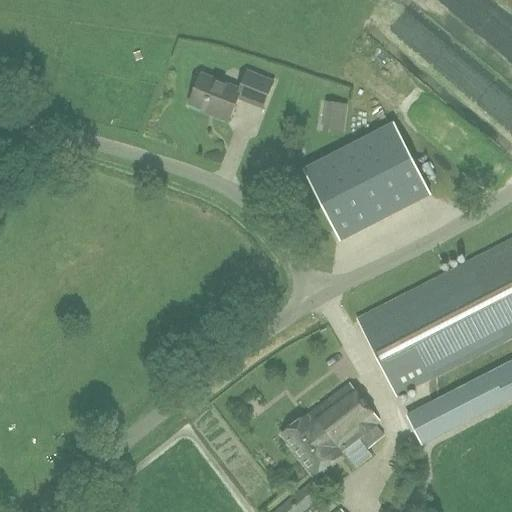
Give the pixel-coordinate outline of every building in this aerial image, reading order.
[(240,90),(202,75),(189,105),(214,115),(213,117),(228,123),(238,99),(263,109),(273,83),(247,72),(240,90)] [(326,102),(322,132),(345,134),(348,105),(326,102)] [(431,195),(394,124),(306,170),(343,241),(431,195)] [(397,397),(509,340),(511,338),(511,364),(407,419),(421,445),(505,400),(511,396),(511,243),(470,264),(359,322),(397,397)] [(368,449),(383,438),(374,426),(380,421),(350,384),(282,439),(312,477),(342,454),(341,452),(359,438),(368,449)] [(307,511),(328,496),(314,480),(275,511),(307,511)]
